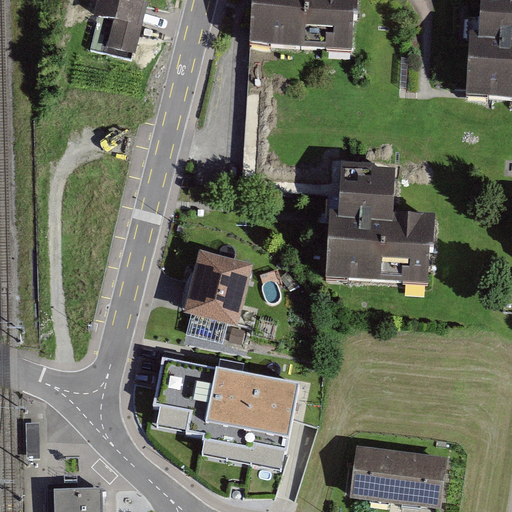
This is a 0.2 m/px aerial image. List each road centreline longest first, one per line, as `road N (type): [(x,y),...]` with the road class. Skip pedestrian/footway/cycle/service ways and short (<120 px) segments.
road 1 (residential): [(203,0),(109,375),(88,404)]
road 2 (track): [(82,150),(59,177),(53,217),(65,367),(55,388)]
road 3 (residential): [(88,404),(111,443),(180,511)]
